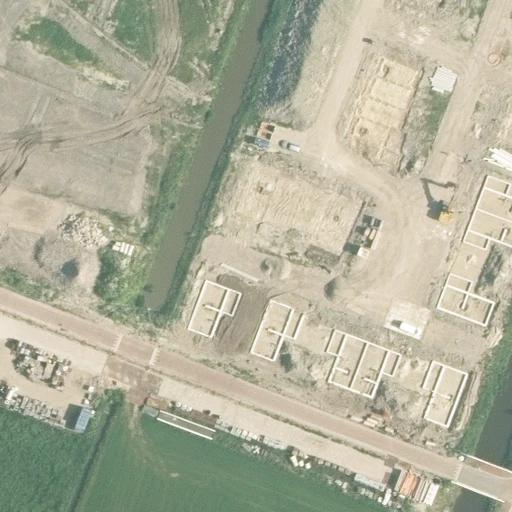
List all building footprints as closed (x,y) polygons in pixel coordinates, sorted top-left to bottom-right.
[(475,0),(473,7),(480,10),(483,0),(475,0)] [(487,0),(483,0),(480,10),(488,13),(492,1),(487,0)] [(492,1),(488,13),(495,16),(499,4),(492,1)] [(499,4),(495,16),(503,19),(507,7),(499,4)] [(511,9),(507,7),(503,19),(510,21),(511,16),(511,9)] [(379,53),(371,74),(406,88),(414,66),(379,53)] [(371,74),(363,95),(399,108),(406,88),(371,74)] [(359,103),(355,115),(391,128),(399,108),(363,95),(360,104),(359,103)] [(458,99),(456,106),(467,111),(470,103),(458,99)] [(456,106),(453,114),(464,118),(467,111),(456,106)] [(351,126),(347,136),(379,148),(375,159),(398,168),(403,156),(383,148),(391,128),(355,115),(351,126)] [(511,130),(504,127),(500,139),(511,144),(511,130)] [(448,141),(446,149),(457,153),(460,146),(448,141)] [(250,160),(233,205),(261,216),(278,171),(250,160)] [(483,169),(479,181),(488,185),(480,206),(511,217),(511,192),(502,189),(506,178),(483,169)] [(278,171),(261,216),(288,226),(305,181),(278,171)] [(305,181),(288,226),(315,236),(332,191),(305,181)] [(332,191),(315,236),(344,247),(360,202),(332,191)] [(463,223),(458,235),(481,244),(485,233),(511,242),(511,239),(511,217),(480,206),(473,226),(463,223)] [(245,236),(241,247),(248,250),(253,239),(245,236)] [(253,239),(248,250),(256,253),(260,241),(253,239)] [(301,251),(297,262),(305,265),(309,253),(301,251)] [(309,253),(305,265),(312,268),(316,256),(309,253)] [(445,266),(440,278),(450,282),(441,305),(481,320),(490,296),(464,286),(468,275),(445,266)] [(334,283),(323,278),(320,286),(331,290),(334,283)] [(199,282),(184,321),(208,330),(218,304),(229,308),(238,286),(226,281),(222,291),(199,282)] [(261,306),(246,344),(271,354),(281,328),(292,332),(300,310),(288,305),(284,315),(261,306)] [(444,324),(433,320),(430,327),(441,332),(444,324)] [(331,322),(323,344),(334,348),(324,374),(345,383),(360,344),(340,336),(343,326),(331,322)] [(360,344),(345,383),(367,391),(377,365),(388,369),(397,347),(385,342),(381,352),(360,344)] [(427,357),(418,380),(429,384),(419,411),(443,420),(458,380),(435,372),(439,362),(427,357)]
